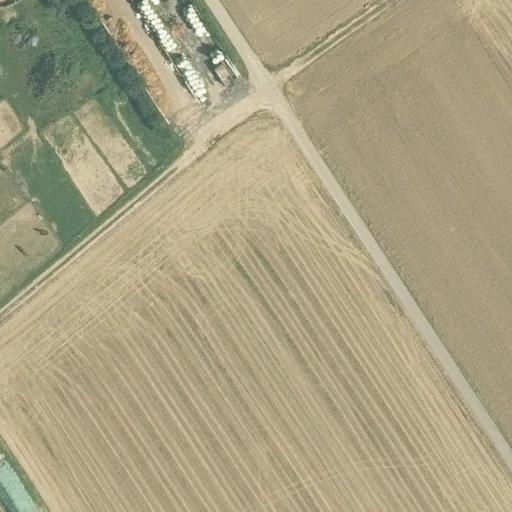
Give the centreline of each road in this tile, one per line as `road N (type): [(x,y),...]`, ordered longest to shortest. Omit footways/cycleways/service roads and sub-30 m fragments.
road 1 (track): [(511,458),(212,0)]
road 2 (track): [(404,0),(270,89),(0,318)]
